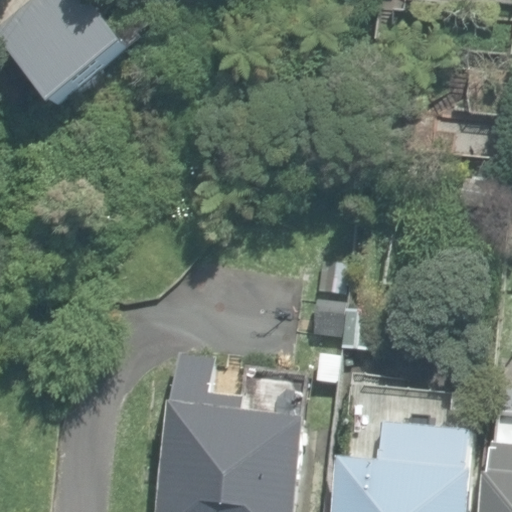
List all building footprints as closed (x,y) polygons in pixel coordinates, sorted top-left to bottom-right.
[(50,0),(5,37),(64,108),(135,51),(94,0),(50,0)] [(350,308),(346,347),(375,350),(379,312),(350,308)] [(343,349),(347,321),(325,317),(321,346),(343,349)] [(302,511),(315,421),(250,412),(253,397),(216,392),(220,360),(184,355),(162,511),(302,511)] [(475,511),(480,471),(475,470),(478,435),(390,426),(387,452),(390,452),(389,463),(345,459),(340,511),(475,511)] [(511,511),(511,446),(499,446),(496,476),(492,476),(488,511),(511,511)]
